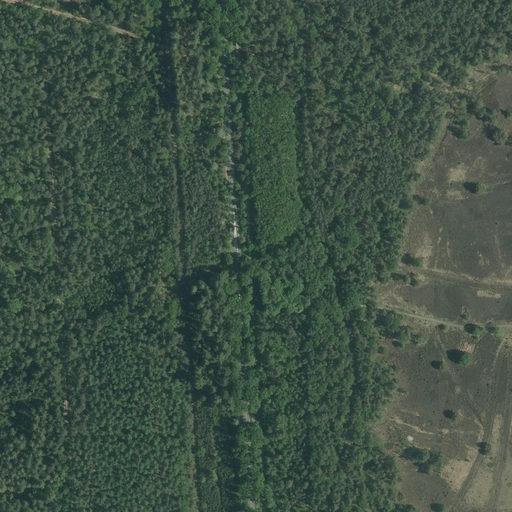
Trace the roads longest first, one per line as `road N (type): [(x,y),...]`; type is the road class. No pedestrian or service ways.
road 1 (track): [(200,511),(164,0)]
road 2 (secondary): [(251,511),(220,0)]
road 3 (track): [(73,511),(43,9)]
road 4 (track): [(236,263),(185,279),(110,323),(0,360)]
road 5 (track): [(164,5),(149,31),(136,36),(8,0)]
